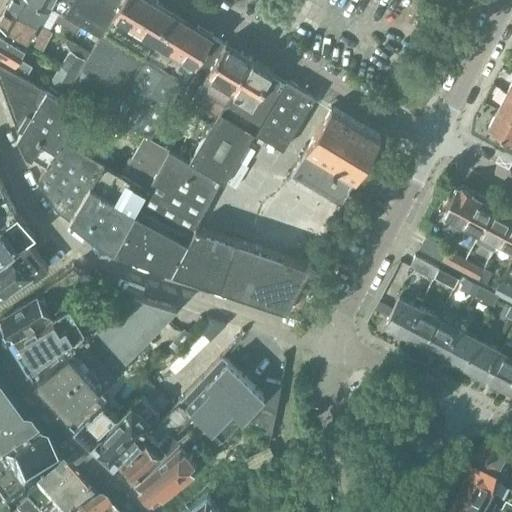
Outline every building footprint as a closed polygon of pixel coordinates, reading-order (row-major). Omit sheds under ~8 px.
[(38,20),(47,4),(39,0),(10,0),(8,3),(38,20)] [(39,0),(47,4),(59,11),(64,14),(72,0),(39,0)] [(72,18),(90,28),(101,34),(121,0),(72,0),(64,14),(72,18)] [(78,70),(68,87),(150,137),(213,34),(156,0),(121,0),(101,34),(91,50),(78,70)] [(37,22),(38,20),(8,3),(0,18),(0,23),(28,39),(34,27),(37,22)] [(59,11),(55,18),(78,31),(82,23),(72,18),(64,14),(59,11)] [(0,55),(16,64),(28,71),(32,64),(20,57),(27,46),(0,30),(0,55)] [(74,41),(62,61),(78,70),(91,50),(81,44),(80,44),(74,41)] [(187,105),(213,120),(219,110),(251,57),(226,42),(187,105)] [(213,120),(189,160),(220,179),(224,181),(255,131),(242,123),(248,112),(273,70),(251,57),(219,110),(213,120)] [(26,152),(47,164),(63,136),(75,116),(74,115),(79,107),(47,87),(0,61),(0,76),(17,123),(23,127),(18,135),(26,152)] [(64,93),(68,87),(78,70),(62,61),(48,83),(64,93)] [(255,131),(283,148),(315,96),(287,79),(255,131)] [(511,93),(506,91),(497,108),(511,116),(511,93)] [(307,147),(300,158),(291,173),(340,203),(349,188),(356,177),(381,136),(331,106),(307,147)] [(511,116),(497,108),(488,126),(491,127),(489,129),(498,134),(499,132),(511,138),(511,116)] [(97,239),(114,249),(148,187),(63,136),(47,164),(39,178),(56,206),(97,239)] [(148,187),(114,249),(172,269),(196,225),(220,179),(189,160),(169,148),(148,187)] [(449,224),(457,228),(475,194),(470,192),(472,190),(461,184),(460,186),(457,185),(443,211),(453,216),(449,224)] [(0,224),(16,212),(5,187),(0,190),(0,224)] [(470,226),(479,230),(494,202),(483,196),(482,198),(475,194),(457,228),(467,233),(470,226)] [(490,245),(494,247),(511,214),(506,210),(507,208),(494,202),(479,230),(494,238),(490,245)] [(0,225),(0,260),(36,233),(17,212),(0,225)] [(501,242),(511,247),(511,213),(511,214),(494,247),(497,249),(501,242)] [(196,225),(172,269),(286,307),(310,263),(234,237),(233,238),(196,225)] [(419,247),(441,259),(448,247),(425,235),(419,247)] [(0,262),(0,297),(32,273),(35,277),(48,266),(28,241),(0,262)] [(442,259),(459,269),(465,258),(447,249),(442,259)] [(409,265),(433,277),(438,267),(415,254),(409,265)] [(465,258),(459,269),(477,278),(483,268),(465,258)] [(72,264),(37,293),(50,312),(76,291),(71,285),(80,270),(72,264)] [(73,286),(85,294),(95,278),(82,270),(73,286)] [(477,279),(485,283),(489,274),(482,270),(477,279)] [(468,289),(476,293),(480,285),(472,280),(468,289)] [(480,285),(476,293),(482,297),(487,288),(480,285)] [(503,296),(511,300),(511,299),(511,287),(508,286),(503,296)] [(50,312),(37,293),(0,317),(0,318),(12,337),(50,312)] [(91,326),(123,361),(123,362),(178,306),(134,294),(104,315),(102,317),(91,326)] [(404,332),(419,305),(422,299),(416,295),(412,302),(399,295),(385,322),(384,324),(393,329),(394,327),(404,332)] [(90,326),(91,326),(102,317),(94,311),(92,310),(81,318),(69,301),(52,313),(59,323),(64,319),(75,336),(90,326)] [(413,340),(422,345),(438,315),(419,305),(404,332),(414,338),(413,340)] [(102,317),(104,315),(98,308),(94,311),(102,317)] [(433,348),(443,353),(457,326),(463,315),(456,312),(450,322),(438,315),(422,345),(432,350),(433,348)] [(35,370),(54,355),(64,347),(65,346),(75,338),(74,337),(75,336),(64,319),(59,323),(52,313),(13,339),(20,349),(24,348),(33,370),(34,371),(35,370)] [(94,385),(99,389),(123,361),(91,326),(90,326),(75,336),(74,337),(75,338),(65,346),(69,350),(57,359),(38,375),(70,410),(94,385)] [(452,360),(461,365),(477,336),(457,326),(443,353),(453,358),(452,360)] [(204,420),(222,438),(257,401),(275,413),(281,382),(266,379),(264,393),(255,385),(259,380),(254,375),(267,344),(249,335),(242,348),(228,347),(181,398),(195,411),(204,420)] [(472,368),(482,373),(484,374),(486,376),(500,349),(499,348),(477,336),(461,365),(471,370),(472,368)] [(505,388),(511,374),(511,341),(506,338),(500,349),(486,376),(496,381),(495,383),(505,388)] [(54,355),(57,359),(69,350),(65,346),(64,347),(54,355)] [(90,443),(120,415),(104,400),(108,395),(100,388),(99,389),(68,421),(74,427),(74,428),(90,443)] [(140,394),(120,415),(93,443),(113,462),(124,450),(128,454),(143,438),(139,435),(159,413),(140,394)] [(158,421),(121,462),(122,463),(122,467),(127,470),(130,470),(136,476),(169,445),(168,445),(176,437),(173,435),(195,411),(181,398),(159,422),(158,421)] [(257,401),(252,407),(247,428),(271,433),(275,413),(257,401)] [(0,478),(39,450),(32,440),(26,439),(25,440),(16,428),(14,428),(2,412),(2,409),(0,405),(0,478)] [(222,438),(204,420),(191,432),(209,452),(222,438)] [(180,442),(136,481),(153,501),(208,452),(191,432),(180,442)] [(276,459),(269,445),(244,457),(252,472),(276,459)] [(40,449),(39,450),(0,478),(0,511),(6,511),(58,475),(40,449)] [(511,473),(482,457),(472,476),(501,491),(506,481),(511,483),(511,473)] [(462,495),(464,496),(491,510),(501,491),(472,476),(462,495)] [(52,490),(50,488),(29,507),(32,509),(29,511),(55,511),(68,500),(72,503),(83,493),(80,489),(81,488),(74,480),(75,479),(73,478),(72,479),(72,480),(69,483),(65,478),(52,490)] [(221,511),(207,492),(182,511),(221,511)] [(86,496),(83,493),(72,503),(68,500),(55,511),(94,511),(91,508),(94,505),(95,505),(96,504),(95,502),(94,503),(87,495),(86,496)] [(464,496),(455,511),(489,511),(491,510),(464,496)]
